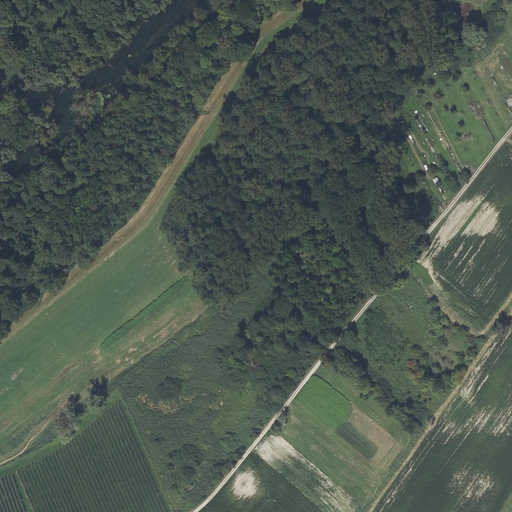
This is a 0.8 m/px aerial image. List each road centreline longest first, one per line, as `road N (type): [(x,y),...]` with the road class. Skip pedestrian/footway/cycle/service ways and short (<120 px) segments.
road 1 (track): [(511,130),(196,511)]
road 2 (track): [(0,356),(156,216),(270,39)]
road 3 (track): [(0,244),(126,152),(181,70),(245,37),(270,39)]
